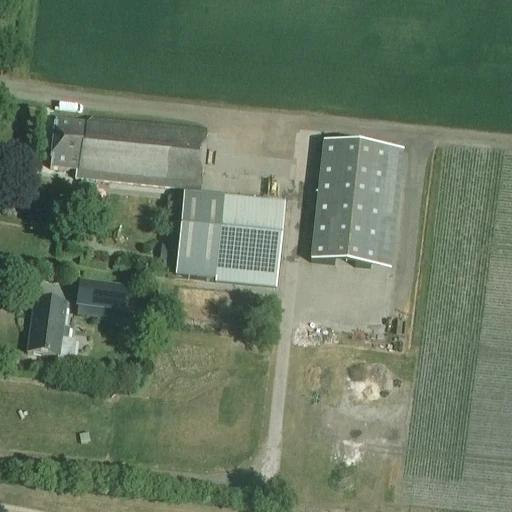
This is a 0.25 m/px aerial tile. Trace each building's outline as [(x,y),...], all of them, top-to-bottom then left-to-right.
[(55,126),(51,171),(76,173),(75,181),(198,193),(204,133),(92,122),(87,129),(55,126)] [(373,269),(385,151),(323,145),(311,263),(373,269)] [(78,187),(76,201),(86,202),(88,188),(78,187)] [(175,265),(173,279),(274,288),(282,208),(181,198),(176,249),(175,265)] [(175,265),(176,249),(162,248),(161,264),(175,265)] [(75,310),(77,310),(123,316),(126,293),(79,286),(75,310)] [(61,344),(61,341),(65,309),(34,304),(27,355),(58,359),(57,364),(71,366),(74,346),(61,344)]
